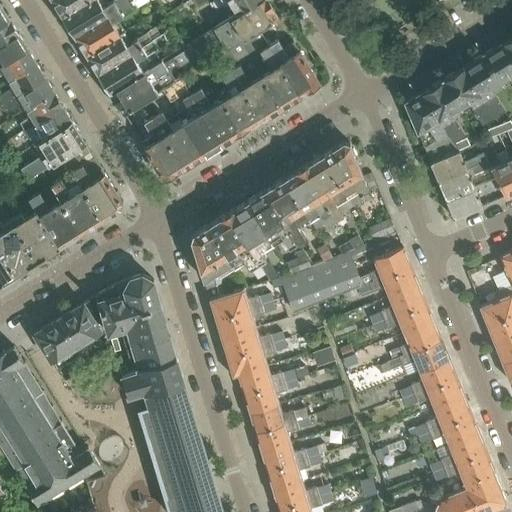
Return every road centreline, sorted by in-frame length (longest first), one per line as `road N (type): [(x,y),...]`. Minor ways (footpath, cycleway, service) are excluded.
road 1 (residential): [(241,511),(153,223)]
road 2 (residential): [(153,223),(23,0)]
road 3 (residential): [(153,223),(362,98)]
road 4 (residential): [(511,464),(430,255)]
road 5 (residential): [(153,223),(0,317)]
road 6 (residential): [(362,98),(511,4)]
road 7 (residential): [(430,255),(362,98)]
